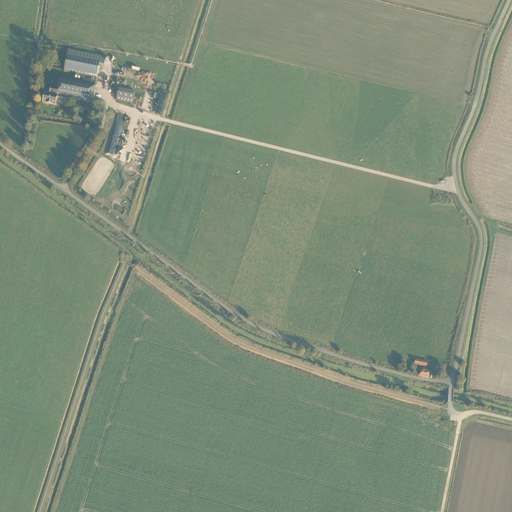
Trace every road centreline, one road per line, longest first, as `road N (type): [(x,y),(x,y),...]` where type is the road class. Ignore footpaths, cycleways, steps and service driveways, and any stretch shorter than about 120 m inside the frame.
road 1 (unclassified): [(451,383),(358,363),(246,321),(0,144)]
road 2 (unclassified): [(451,383),(480,246),(455,184),(454,158),(509,0)]
